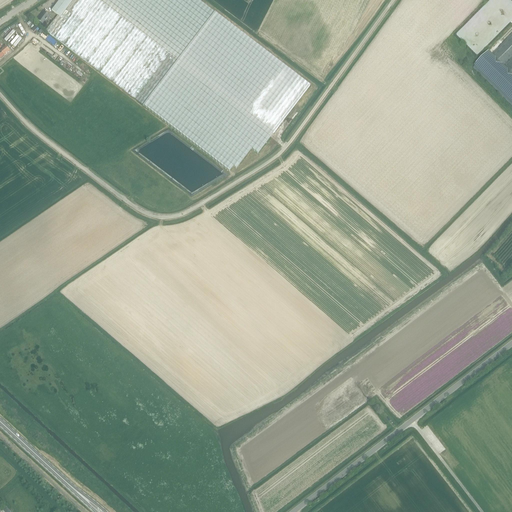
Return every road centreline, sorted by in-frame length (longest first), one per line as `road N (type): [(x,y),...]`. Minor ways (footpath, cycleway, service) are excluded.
road 1 (unclassified): [(393,0),(272,158),(181,215),(162,218),(128,203),(0,94)]
road 2 (tertiary): [(295,511),(511,342)]
